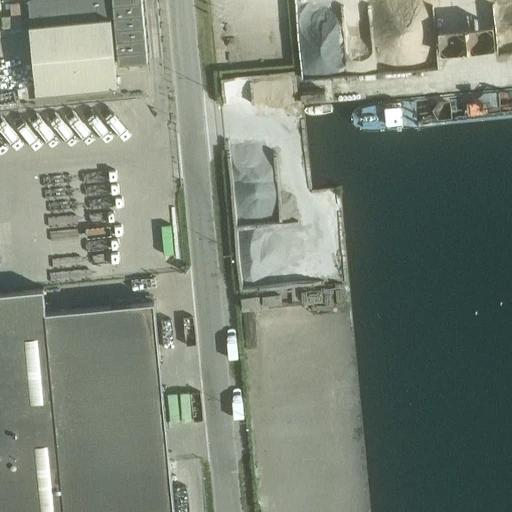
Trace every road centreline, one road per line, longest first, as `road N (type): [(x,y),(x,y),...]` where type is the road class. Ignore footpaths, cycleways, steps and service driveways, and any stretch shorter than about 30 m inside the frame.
road 1 (unclassified): [(228,511),(181,0)]
road 2 (unknown): [(0,186),(196,158)]
